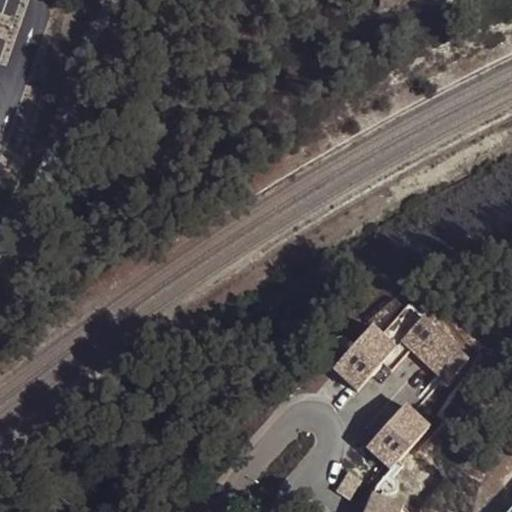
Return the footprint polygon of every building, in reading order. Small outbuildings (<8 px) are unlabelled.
[(411,299),(383,329),(401,345),(388,359),(394,364),(413,343),(404,335),(425,312),(411,299)] [(425,312),(404,335),(413,343),(448,376),(470,353),(425,312)] [(373,322),(334,366),(360,389),(388,359),(401,345),(383,329),(373,322)] [(407,399),(366,446),(391,467),(431,420),(407,399)] [(363,480),(349,471),(337,490),(351,499),(363,480)] [(399,511),(405,500),(373,487),(362,511),(399,511)] [(511,511),(511,503),(503,511),(511,511)]
